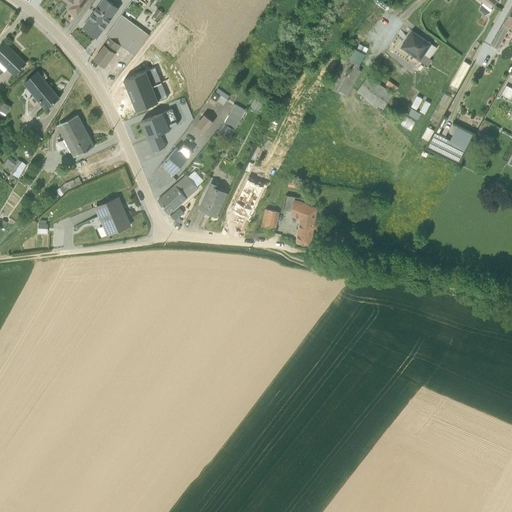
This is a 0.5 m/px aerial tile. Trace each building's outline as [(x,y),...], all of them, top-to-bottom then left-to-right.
[(62,0),(70,6),(67,10),(76,16),(88,0),(62,0)] [(97,39),(119,8),(107,0),(101,0),(81,27),(81,28),(97,39)] [(481,0),(482,0),(480,2),(478,8),(484,13),(489,10),(492,7),(490,6),(494,0),(481,0)] [(511,3),(502,22),(511,27),(511,3)] [(154,14),(153,16),(158,20),(159,18),(160,18),(163,13),(157,9),(153,14),(154,14)] [(109,37),(93,60),(104,67),(120,45),(134,55),(149,35),(121,14),(105,35),(109,37)] [(411,28),(399,45),(427,64),(431,58),(429,56),(436,45),(411,28)] [(14,76),(26,63),(4,42),(0,46),(0,67),(4,72),(6,69),(14,76)] [(360,63),(366,54),(356,47),(350,57),(360,63)] [(349,67),(342,85),(352,89),(359,70),(349,67)] [(37,71),(22,83),(32,95),(28,99),(34,106),(38,102),(45,110),(60,98),(37,71)] [(358,90),(382,107),(394,90),(370,73),(358,90)] [(511,83),(507,81),(502,91),(511,95),(511,94),(511,83)] [(229,96),(217,88),(215,91),(227,99),(229,96)] [(257,112),(264,101),(256,96),(249,107),(249,108),(257,112)] [(425,97),(421,108),(427,110),(430,99),(425,97)] [(10,107),(3,102),(0,106),(0,119),(2,121),(10,107)] [(218,133),(229,139),(241,116),(243,117),(246,112),(244,111),(245,110),(235,104),(218,133)] [(178,124),(172,109),(140,122),(153,152),(165,147),(159,134),(171,129),(170,127),(178,124)] [(56,125),(64,139),(62,140),(69,153),(70,152),(73,157),(94,146),(77,114),(56,125)] [(212,122),(204,116),(196,125),(205,132),(212,122)] [(436,128),(429,143),(460,157),(473,128),(458,121),(451,135),(436,128)] [(31,130),(27,135),(37,144),(42,139),(31,130)] [(22,146),(26,157),(32,156),(28,144),(22,146)] [(176,147),(161,164),(173,174),(191,152),(183,145),(179,149),(176,147)] [(3,165),(18,179),(26,165),(21,161),(21,162),(17,159),(15,161),(9,156),(3,165)] [(157,201),(168,214),(197,188),(196,186),(203,180),(194,171),(157,201)] [(60,197),(68,190),(81,184),(78,177),(64,183),(55,191),(60,197)] [(219,186),(210,182),(197,209),(216,218),(227,193),(218,189),(219,186)] [(258,192),(244,185),(232,210),(246,217),(258,192)] [(299,200),(299,198),(285,196),(283,210),(291,212),(290,215),(300,217),(296,239),(310,242),(313,225),(317,226),(318,218),(315,217),(317,204),(299,200)] [(129,225),(117,197),(95,207),(107,235),(129,225)] [(179,209),(170,217),(174,221),(175,221),(179,224),(181,222),(178,218),(183,214),(179,209)] [(279,213),(264,209),(259,229),(274,233),(279,213)] [(46,222),(39,221),(38,232),(46,233),(47,224),(45,224),(46,222)]
